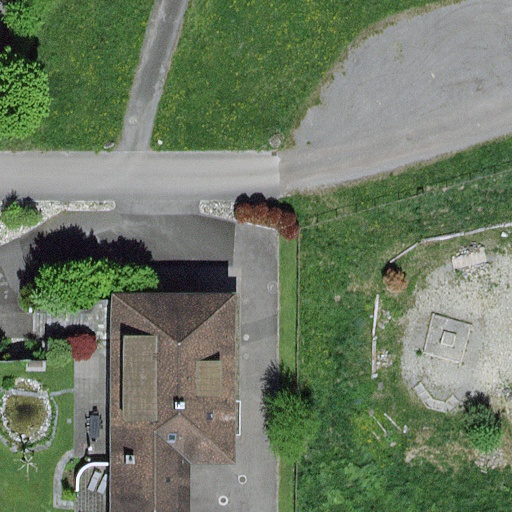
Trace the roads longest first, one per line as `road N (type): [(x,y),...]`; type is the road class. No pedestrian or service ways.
road 1 (residential): [(0,178),(279,176),(362,162),(511,113)]
road 2 (track): [(140,176),(142,123),(180,0)]
